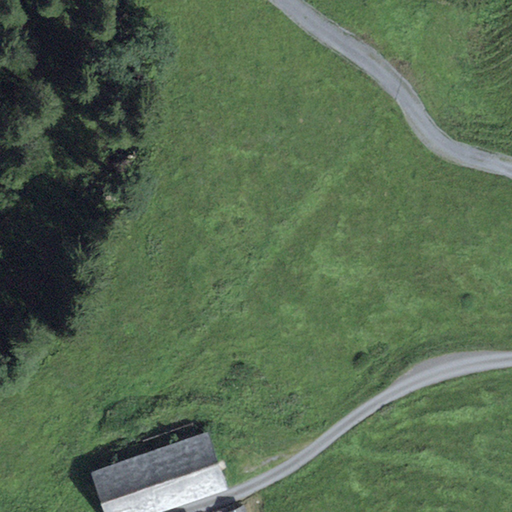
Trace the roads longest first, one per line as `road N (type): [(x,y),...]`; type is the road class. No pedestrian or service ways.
road 1 (unclassified): [(511,360),(405,387),(286,470),(183,511)]
road 2 (track): [(511,170),(447,151),(395,85),(283,0)]
